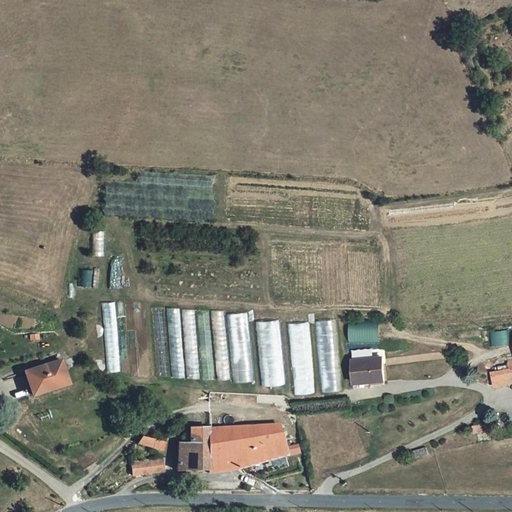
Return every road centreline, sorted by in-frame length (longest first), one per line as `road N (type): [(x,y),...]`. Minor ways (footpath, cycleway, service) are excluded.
road 1 (tertiary): [(89,511),(159,500),(511,505)]
road 2 (unknown): [(310,502),(369,465),(501,407),(504,390),(468,378),(461,365),(471,350),(504,336)]
